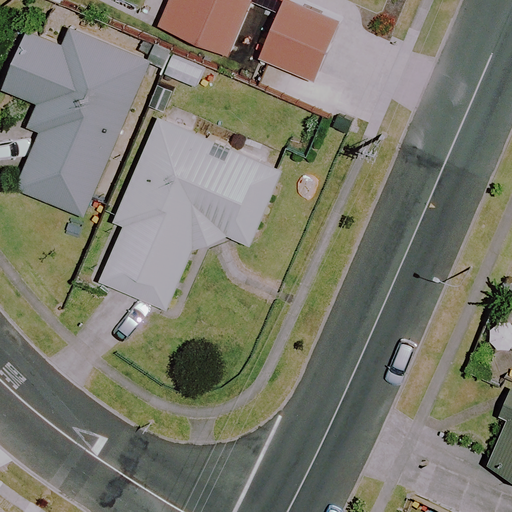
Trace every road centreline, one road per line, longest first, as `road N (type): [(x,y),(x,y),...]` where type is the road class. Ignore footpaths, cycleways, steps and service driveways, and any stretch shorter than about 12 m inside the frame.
road 1 (tertiary): [(511,10),(287,511)]
road 2 (residential): [(184,511),(63,434),(0,377)]
